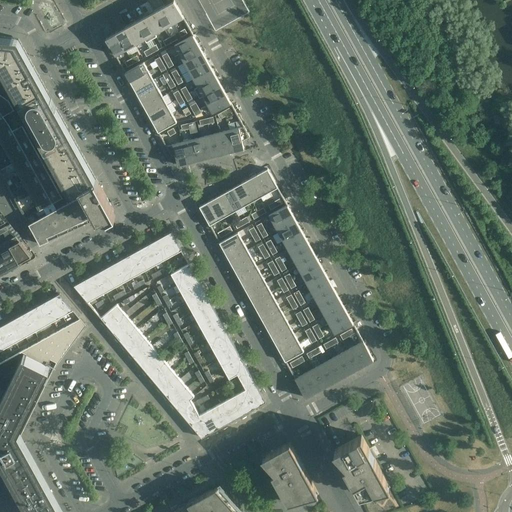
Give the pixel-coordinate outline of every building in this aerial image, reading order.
[(184,17),(174,0),(164,6),(173,23),(184,17)] [(173,23),(164,6),(154,11),(164,28),(173,23)] [(164,28),(154,11),(145,16),(154,34),(155,33),(164,28)] [(154,34),(145,16),(135,22),(145,39),(144,39),(146,43),(157,37),(155,33),(154,34)] [(145,39),(135,22),(126,27),(135,44),(144,39),(145,39)] [(135,44),(126,27),(116,32),(126,50),(135,44)] [(188,34),(185,29),(179,32),(181,37),(188,34)] [(126,50),(116,32),(106,38),(115,55),(126,50)] [(180,54),(198,44),(193,35),(175,45),(180,54)] [(0,111),(9,124),(17,139),(26,155),(35,171),(44,186),(52,202),(30,215),(25,217),(40,244),(50,240),(44,228),(54,223),(60,235),(69,231),(64,219),(74,214),(79,226),(89,222),(84,210),(93,206),(99,218),(106,214),(108,218),(116,214),(114,211),(96,178),(94,179),(17,40),(0,38),(0,111)] [(184,62),(203,52),(198,44),(180,54),(184,62)] [(189,71),(208,60),(203,52),(184,62),(189,71)] [(194,79),(212,69),(208,60),(189,71),(194,79)] [(130,81),(149,71),(144,62),(125,73),(130,81)] [(198,88),(217,77),(212,69),(194,79),(198,87),(198,88)] [(135,90),(153,80),(149,71),(130,81),(135,90)] [(203,96),(222,86),(217,77),(198,88),(198,87),(194,89),(199,99),(203,96)] [(139,98),(158,88),(153,80),(135,90),(139,98)] [(207,104),(226,94),(222,86),(203,96),(207,104)] [(144,107),(163,96),(158,88),(139,98),(144,107)] [(212,113),(230,103),(231,103),(226,94),(207,104),(212,113)] [(149,115),(167,105),(163,96),(144,107),(149,115)] [(153,123),(172,113),(167,105),(149,115),(153,123)] [(191,114),(187,107),(183,110),(186,116),(191,114)] [(0,128),(9,124),(0,111),(0,128)] [(158,132),(177,122),(172,113),(153,123),(158,132)] [(17,139),(9,124),(0,128),(0,148),(2,148),(17,139)] [(242,141),(250,137),(244,126),(229,130),(234,151),(244,148),(242,141)] [(176,133),(173,128),(167,131),(170,136),(176,133)] [(234,151),(229,130),(220,132),(225,153),(234,151)] [(225,153),(220,132),(210,135),(216,155),(225,153)] [(216,155),(210,135),(201,137),(206,158),(216,155)] [(206,158),(201,137),(192,140),(197,160),(206,158)] [(26,155),(17,139),(2,148),(8,160),(2,163),(4,167),(11,164),(26,155)] [(197,160),(192,140),(182,142),(188,163),(197,160)] [(188,163),(182,142),(166,146),(171,156),(175,155),(178,165),(188,163)] [(35,171),(26,155),(11,164),(17,175),(10,179),(12,183),(19,179),(35,171)] [(278,187),(268,169),(259,174),(269,192),(278,187)] [(44,186),(35,171),(19,179),(26,191),(19,195),(21,199),(28,195),(44,186)] [(269,192),(259,174),(250,178),(261,197),(269,192)] [(261,197),(250,178),(242,183),(252,201),(261,197)] [(252,201),(242,183),(233,188),(244,206),(252,201)] [(52,202),(44,186),(28,195),(35,207),(28,211),(30,215),(52,202)] [(244,206),(233,188),(225,192),(235,211),(244,206)] [(235,211),(225,192),(217,197),(227,215),(235,211)] [(227,215),(217,197),(208,202),(219,220),(227,215)] [(219,220),(208,202),(199,206),(210,225),(219,220)] [(274,224),(292,214),(287,205),(269,215),(274,224)] [(99,218),(93,206),(84,210),(89,222),(99,218)] [(79,226),(74,214),(64,219),(69,231),(79,226)] [(279,232),(297,222),(292,214),(274,224),(279,232)] [(283,241),(302,230),(297,222),(279,232),(283,241)] [(60,235),(54,223),(44,228),(50,240),(60,235)] [(288,249),(306,239),(302,230),(283,241),(288,249)] [(182,250),(172,231),(162,237),(172,255),(182,250)] [(224,251),(243,241),(238,232),(219,243),(224,251)] [(172,255),(162,237),(152,242),(163,261),(172,255)] [(293,258),(311,247),(306,239),(288,249),(293,258)] [(31,256),(19,241),(10,246),(19,264),(20,263),(19,263),(31,256)] [(229,260),(248,250),(243,241),(224,251),(229,260)] [(163,261),(152,242),(143,247),(153,266),(163,261)] [(19,264),(10,246),(0,251),(10,269),(10,268),(19,263),(19,264)] [(153,266),(143,247),(133,253),(144,271),(153,266)] [(297,266),(316,256),(311,247),(293,258),(297,266)] [(234,268),(252,258),(248,250),(229,260),(234,268)] [(10,269),(0,251),(0,273),(0,274),(1,274),(0,273),(9,268),(9,269),(10,269)] [(144,271),(133,253),(124,258),(134,276),(144,271)] [(302,274),(320,264),(316,256),(297,266),(302,274)] [(134,276),(124,258),(114,263),(125,282),(134,276)] [(238,277),(257,266),(252,258),(234,268),(238,277)] [(125,282),(114,263),(105,268),(115,287),(125,282)] [(177,284),(195,273),(190,263),(171,274),(177,284)] [(307,283),(325,272),(320,264),(302,274),(307,283)] [(243,285),(262,275),(257,266),(238,277),(243,285)] [(115,287),(105,268),(95,274),(106,292),(115,287)] [(311,291),(330,281),(325,272),(307,283),(311,291)] [(182,293),(200,283),(195,273),(177,284),(182,293)] [(106,292),(95,274),(86,279),(96,297),(106,292)] [(248,294),(266,283),(262,275),(243,285),(248,294)] [(86,279),(74,285),(88,302),(96,297),(86,279)] [(316,300),(334,289),(330,281),(311,291),(316,300)] [(187,302),(206,292),(200,283),(182,293),(187,302)] [(252,302),(271,292),(266,283),(248,294),(252,302)] [(321,308),(339,298),(334,289),(316,300),(321,308)] [(192,312),(211,302),(206,292),(187,302),(192,312)] [(257,310),(276,300),(271,292),(252,302),(257,310)] [(73,310),(60,294),(53,297),(63,316),(73,310)] [(63,316),(53,297),(43,303),(53,321),(63,316)] [(325,316),(344,306),(339,298),(321,308),(325,316)] [(262,319),(280,308),(276,300),(257,310),(262,319)] [(198,321),(216,311),(211,302),(192,312),(198,321)] [(53,321),(43,303),(34,308),(44,326),(53,321)] [(108,326),(124,313),(117,304),(101,317),(108,326)] [(330,325),(349,315),(344,306),(325,316),(330,325)] [(44,326),(34,308),(24,313),(34,332),(44,326)] [(266,327),(285,317),(280,308),(262,319),(266,327)] [(203,331),(221,321),(216,311),(198,321),(203,331)] [(34,332),(24,313),(15,318),(25,337),(34,332)] [(115,334),(131,321),(124,313),(108,326),(115,334)] [(335,334),(353,324),(353,323),(349,315),(330,325),(335,334)] [(271,336),(290,325),(285,317),(266,327),(271,336)] [(25,337),(15,318),(5,324),(16,342),(25,337)] [(122,343),(138,329),(131,321),(115,334),(122,343)] [(208,340),(227,330),(221,321),(203,331),(208,340)] [(79,335),(86,325),(84,322),(78,326),(74,328),(71,329),(79,335)] [(16,342),(5,324),(0,326),(0,336),(6,347),(16,342)] [(276,344),(294,334),(290,325),(271,336),(276,344)] [(72,345),(79,335),(71,329),(69,331),(64,333),(59,336),(57,337),(67,342),(72,345)] [(129,351),(145,337),(138,329),(122,343),(129,351)] [(213,350),(232,339),(227,330),(208,340),(213,350)] [(280,352),(299,342),(294,334),(276,344),(280,352)] [(61,355),(67,342),(57,337),(55,339),(50,341),(45,344),(42,346),(61,355)] [(136,359),(152,346),(145,337),(129,351),(136,359)] [(219,359),(237,349),(232,339),(213,350),(219,359)] [(373,360),(364,342),(363,341),(354,346),(365,364),(373,360)] [(285,361),(304,351),(299,342),(280,352),(285,361)] [(54,368),(61,355),(42,346),(40,346),(36,349),(31,352),(26,354),(54,368)] [(143,368),(159,354),(152,346),(136,359),(143,368)] [(365,364),(354,346),(346,351),(356,369),(365,364)] [(224,369),(242,358),(237,349),(219,359),(224,369)] [(356,369),(346,351),(337,355),(348,374),(356,369)] [(60,511),(20,438),(54,368),(26,354),(0,408),(0,449),(34,511),(60,511)] [(150,376),(166,362),(159,354),(143,368),(150,376)] [(348,374),(337,355),(329,360),(339,378),(348,374)] [(266,402),(250,372),(242,358),(224,369),(229,379),(237,374),(246,389),(256,407),(266,402)] [(339,378),(329,360),(321,365),(331,383),(339,378)] [(157,384),(173,371),(166,362),(150,376),(157,384)] [(331,383),(321,365),(312,369),(323,388),(331,383)] [(323,388),(312,369),(304,374),(314,392),(323,388)] [(164,392),(180,379),(173,371),(157,384),(164,392)] [(314,392),(304,374),(295,379),(305,397),(314,392)] [(171,401),(187,387),(180,379),(164,392),(171,401)] [(199,415),(193,403),(191,399),(194,396),(187,387),(171,401),(202,437),(209,433),(199,415)] [(256,407),(246,389),(237,394),(247,412),(256,407)] [(247,412),(237,394),(227,399),(238,418),(247,412)] [(238,418),(227,399),(218,405),(228,423),(238,418)] [(228,423),(218,405),(208,410),(219,428),(228,423)] [(219,428),(208,410),(199,415),(209,433),(219,428)] [(390,487),(375,458),(359,429),(332,447),(338,449),(344,455),(341,457),(345,462),(348,464),(343,467),(347,473),(359,495),(390,487)] [(319,494),(290,442),(266,455),(267,456),(272,462),(269,464),(276,472),(272,474),(275,481),(285,498),(286,498),(294,496),(296,499),(302,497),(303,499),(319,494)] [(239,511),(220,491),(216,487),(211,490),(188,502),(193,511),(239,511)] [(193,511),(188,502),(185,504),(185,502),(179,506),(180,507),(182,511),(193,511)]
